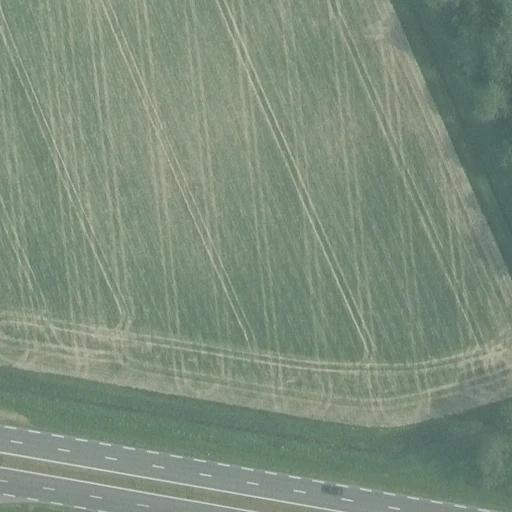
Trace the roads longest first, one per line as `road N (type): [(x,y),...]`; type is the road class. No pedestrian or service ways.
road 1 (primary): [(414,511),(0,440)]
road 2 (primary): [(0,481),(175,511)]
